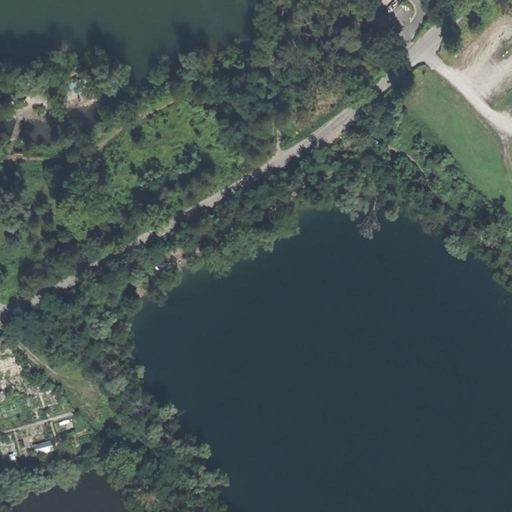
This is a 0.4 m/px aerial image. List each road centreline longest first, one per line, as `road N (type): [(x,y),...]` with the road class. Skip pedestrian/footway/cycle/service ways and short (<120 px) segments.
road 1 (unclassified): [(475,0),(342,121),(0,316)]
road 2 (track): [(373,140),(143,280)]
